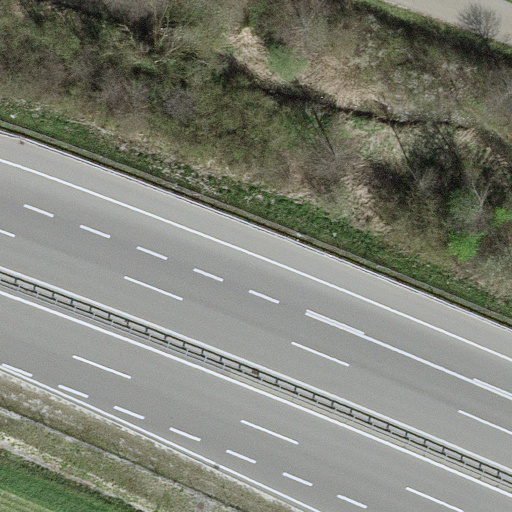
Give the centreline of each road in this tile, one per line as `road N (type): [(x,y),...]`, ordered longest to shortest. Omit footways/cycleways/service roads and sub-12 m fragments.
road 1 (motorway): [(511,434),(0,232)]
road 2 (motorway): [(0,330),(460,511)]
